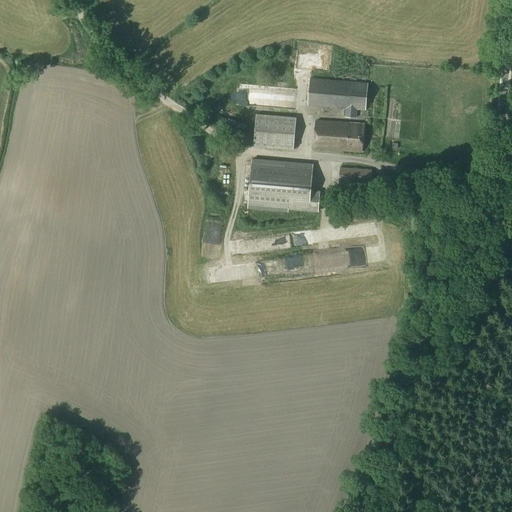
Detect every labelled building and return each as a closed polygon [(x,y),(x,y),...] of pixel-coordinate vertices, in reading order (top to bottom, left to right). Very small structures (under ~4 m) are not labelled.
[(294,61),(293,68),(307,69),(308,61),(294,61)] [(345,109),(344,118),(356,119),(357,111),(366,111),(368,84),(310,79),(307,106),(345,109)] [(261,104),(262,86),(237,85),(236,103),(261,104)] [(264,103),(279,103),(280,86),(265,85),(264,103)] [(394,93),(393,112),(417,112),(417,94),(394,93)] [(295,117),(255,114),(253,146),(293,150),(295,117)] [(364,125),(316,122),(314,149),(362,152),(364,125)] [(226,159),(217,158),(215,188),(221,188),(221,181),(229,181),(230,168),(226,168),(226,159)] [(312,168),(251,163),(247,206),(318,212),(319,193),(310,193),(312,168)] [(339,183),(371,185),(372,170),(340,168),(339,183)] [(228,249),(252,248),(251,236),(227,237),(228,249)] [(291,265),(291,255),(273,254),(273,268),(282,269),(282,264),(291,265)] [(262,273),(260,260),(239,263),(241,277),(262,273)]
